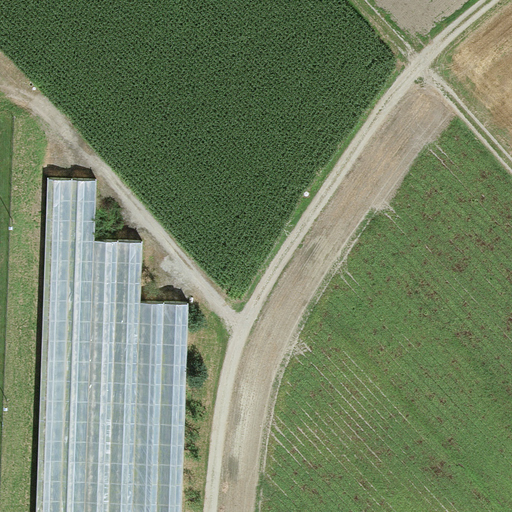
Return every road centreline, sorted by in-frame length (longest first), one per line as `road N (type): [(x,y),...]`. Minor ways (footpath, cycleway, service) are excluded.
road 1 (track): [(211,511),(222,380),(256,292),(315,192),(414,62),(480,0)]
road 2 (track): [(414,62),(511,169)]
